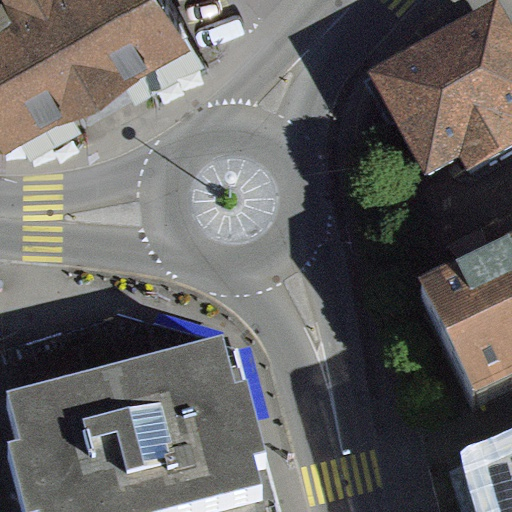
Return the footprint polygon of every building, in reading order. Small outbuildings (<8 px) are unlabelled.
[(0,0),(0,131),(3,137),(190,33),(171,0),(0,0)] [(511,26),(498,1),(369,74),(426,176),(460,157),(469,174),(511,150),(511,26)] [(511,262),(435,299),(486,404),(511,392),(511,262)] [(122,334),(0,368),(0,508),(1,511),(280,511),(261,435),(242,362),(122,334)] [(451,511),(511,511),(511,477),(447,494),(451,511)]
